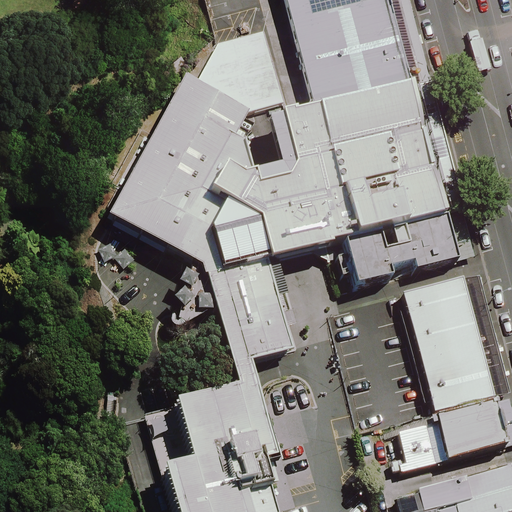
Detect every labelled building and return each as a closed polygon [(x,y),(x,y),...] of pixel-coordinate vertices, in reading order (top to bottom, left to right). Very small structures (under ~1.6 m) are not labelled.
[(401,0),(287,0),(315,107),(272,118),(284,164),(269,168),(256,172),(247,141),(237,134),(251,111),(188,77),(111,215),(204,266),(241,385),(180,400),(197,458),(169,465),(182,511),(279,511),(272,484),(280,482),(273,457),(280,455),(276,442),(253,360),(300,349),(303,341),(288,286),(278,289),(269,261),(293,254),(347,239),(462,213),(401,0)] [(462,213),(347,239),(360,283),(394,275),(393,266),(416,261),(418,268),(475,257),(462,213)] [(465,279),(405,294),(435,413),(496,397),(465,279)] [(511,447),(511,428),(506,402),(433,419),(435,427),(404,434),(412,470),(511,447)] [(511,511),(511,463),(419,490),(425,510),(457,502),(459,511),(511,511)]
